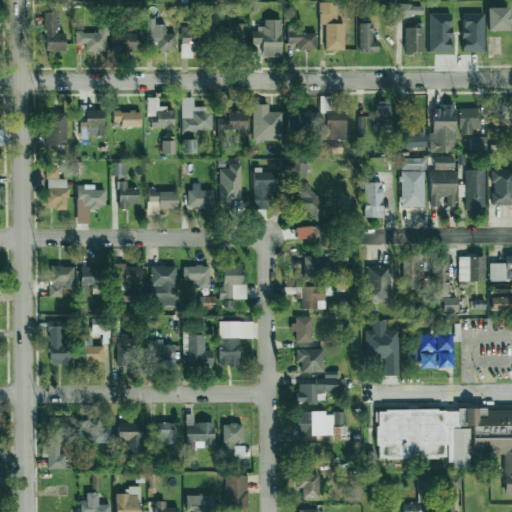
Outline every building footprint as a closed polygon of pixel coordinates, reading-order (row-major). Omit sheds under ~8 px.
[(397,16),(422,16),(422,4),(396,5),(397,16)] [(509,7),(486,8),(487,31),(509,30),(509,7)] [(65,33),(57,33),(57,12),(45,12),(44,51),(64,51),(65,33)] [(428,52),(450,52),(451,14),(429,13),(428,52)] [(484,14),(462,14),(461,52),(483,52),(484,14)] [(281,56),(281,20),(261,20),(260,56),(281,56)] [(344,50),(344,23),(324,24),(324,50),(344,50)] [(359,53),(377,52),(377,41),(372,42),(372,23),(359,23),(359,53)] [(422,23),(413,23),(414,27),(404,28),(405,53),(423,52),(422,23)] [(175,51),(175,34),(165,34),(165,25),(147,24),(147,43),(157,43),(157,51),(175,51)] [(106,51),(105,26),(96,26),(96,32),(75,32),(75,45),(84,45),(85,51),(106,51)] [(315,50),(315,33),(299,33),(299,27),(287,27),(287,44),(297,44),(297,50),(315,50)] [(180,55),(200,56),(201,31),(181,31),(180,55)] [(140,33),(111,33),(111,52),(140,52),(140,33)] [(343,108),(331,109),(331,96),(320,96),(321,154),(344,153),(343,108)] [(173,108),(158,108),(158,98),(148,98),(147,128),(173,128),(173,108)] [(180,98),(181,132),(212,131),(211,107),(193,108),(193,98),(180,98)] [(391,130),(390,101),(375,101),(375,130),(391,130)] [(500,121),(509,121),(509,128),(511,127),(511,103),(501,104),(500,121)] [(282,111),(268,111),(268,104),(252,104),(253,140),(282,140),(282,111)] [(454,108),(431,109),(432,132),(428,132),(429,152),(455,152),(454,108)] [(478,129),(478,108),(458,108),(458,135),(472,135),(472,129),(478,129)] [(103,110),(86,110),(86,116),(79,117),(80,137),(103,137),(103,110)] [(140,125),(139,111),(112,112),(113,126),(140,125)] [(223,130),(237,130),(237,139),(246,139),(246,111),(227,112),(227,118),(216,118),(217,139),(224,138),(223,130)] [(288,128),(310,131),(312,113),(299,111),(297,119),(290,118),(288,128)] [(45,145),(66,145),(66,113),(45,112),(45,145)] [(470,150),(485,150),(485,137),(470,137),(470,150)] [(195,139),(183,140),(183,153),(196,152),(195,139)] [(160,153),(174,154),(174,141),(161,140),(160,153)] [(425,169),(425,156),(400,157),(400,170),(425,169)] [(452,170),(453,157),(434,156),(433,169),(452,170)] [(307,164),(294,161),(291,175),(304,178),(307,164)] [(111,175),(125,175),(125,163),(111,163),(111,175)] [(240,201),(240,164),(227,164),(227,168),(218,168),(219,201),(240,201)] [(58,167),(45,167),(46,209),(67,209),(66,179),(58,179),(58,167)] [(464,170),(465,210),(484,210),(483,170),(464,170)] [(511,170),(491,171),(492,205),(511,204),(511,189),(511,190),(511,170)] [(423,171),(400,171),(399,207),(423,207),(423,171)] [(455,171),(429,171),(429,207),(439,207),(439,197),(446,196),(446,207),(455,207),(455,171)] [(137,187),(126,188),(126,181),(117,181),(118,209),(128,209),(128,204),(138,203),(137,187)] [(291,194),(316,221),(329,209),(304,182),(291,194)] [(382,183),(363,182),(363,217),(381,217),(382,183)] [(213,190),(199,190),(199,184),(188,183),(188,209),(212,209),(213,190)] [(104,190),(94,190),(94,185),(76,185),(76,224),(89,224),(89,207),(105,207),(104,190)] [(177,209),(177,191),(147,191),(147,213),(158,213),(158,209),(177,209)] [(316,238),(317,249),(328,248),(327,225),(296,227),(296,238),(316,238)] [(402,289),(419,289),(418,278),(423,277),(423,268),(418,269),(418,254),(401,254),(402,289)] [(489,280),(511,280),(511,255),(505,255),(505,263),(488,263),(489,280)] [(320,256),(302,256),(303,279),(337,278),(337,260),(320,261),(320,256)] [(448,297),(447,256),(431,257),(431,297),(448,297)] [(484,256),(457,257),(458,281),(484,281),(484,256)] [(222,299),(246,298),(246,284),(242,284),(241,262),(221,263),(222,299)] [(209,265),(184,264),(183,280),(194,280),(194,286),(209,287),(209,265)] [(142,265),(115,265),(116,302),(132,302),(132,287),(143,287),(142,265)] [(73,266),(50,266),(49,296),(61,297),(61,289),(73,289),(73,266)] [(102,294),(103,267),(81,266),(80,291),(92,291),(92,293),(102,294)] [(177,266),(151,266),(151,305),(177,305),(177,266)] [(391,266),(366,266),(365,301),(390,302),(391,266)] [(323,285),(299,286),(300,309),(324,308),(323,285)] [(490,311),(511,310),(511,304),(511,289),(490,289),(490,311)] [(457,297),(442,298),(442,312),(457,312),(457,297)] [(311,342),(311,317),(293,317),(293,342),(311,342)] [(252,321),(219,322),(219,365),(239,365),(238,339),(252,338),(252,321)] [(48,365),(65,364),(64,323),(47,324),(48,365)] [(398,376),(397,330),(364,330),(364,357),(383,357),(384,376),(398,376)] [(188,335),(188,365),(212,365),(212,350),(204,350),(205,335),(188,335)] [(117,365),(136,364),(136,336),(117,336),(117,365)] [(103,346),(92,346),(92,337),(79,337),(79,362),(103,361),(103,346)] [(149,364),(175,363),(174,344),(163,345),(162,340),(148,340),(149,364)] [(301,372),(323,373),(323,349),(295,349),(295,362),(301,362),(301,372)] [(338,391),(338,371),(324,371),(324,378),(315,378),(315,383),(299,384),(300,403),(324,402),(324,391),(338,391)] [(511,409),(376,411),(376,459),(447,458),(447,468),(470,468),(470,457),(503,456),(503,495),(511,495),(511,409)] [(345,438),(345,412),(295,412),(295,435),(334,435),(334,438),(345,438)] [(46,469),(64,468),(64,454),(59,454),(58,443),(75,442),(75,421),(46,421),(46,469)] [(212,446),(213,421),(185,421),(185,441),(194,441),(194,445),(212,446)] [(174,422),(149,423),(149,443),(175,442),(174,422)] [(109,443),(110,423),(82,423),(82,442),(109,443)] [(141,423),(117,423),(117,443),(133,442),(134,450),(142,450),(141,423)] [(242,424),(222,423),(222,442),(242,442),(242,424)] [(244,457),(243,445),(232,446),(232,443),(223,443),(223,447),(233,447),(233,458),(244,457)] [(318,498),(318,475),(297,474),(296,488),(302,488),(302,497),(318,498)] [(247,476),(224,475),(224,509),(246,509),(247,476)] [(430,477),(417,477),(417,503),(430,503),(430,477)] [(139,511),(140,487),(125,486),(125,494),(115,493),(114,511),(139,511)] [(109,511),(109,504),(97,504),(98,493),(81,492),(80,511),(109,511)] [(186,511),(191,511),(212,511),(213,495),(187,495),(186,511)] [(177,511),(177,507),(165,507),(165,501),(155,501),(155,511),(177,511)]
